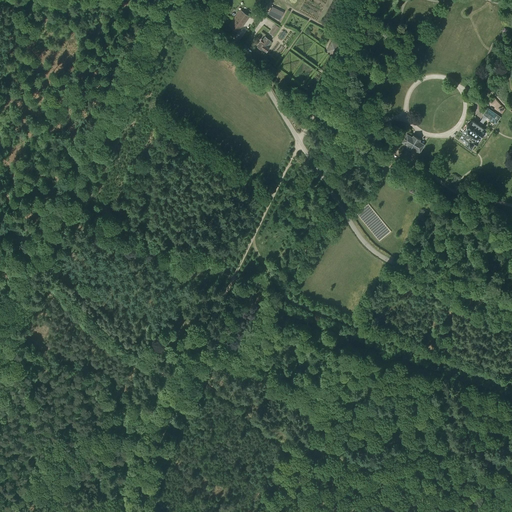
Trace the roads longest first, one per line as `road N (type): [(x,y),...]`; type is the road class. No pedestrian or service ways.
road 1 (unclassified): [(511,303),(367,247),(244,50),(194,12),(143,0)]
road 2 (track): [(0,340),(161,19)]
road 3 (track): [(233,278),(511,383)]
road 4 (track): [(141,511),(147,451),(233,278)]
road 5 (track): [(233,278),(69,208)]
road 6 (track): [(299,142),(233,278)]
